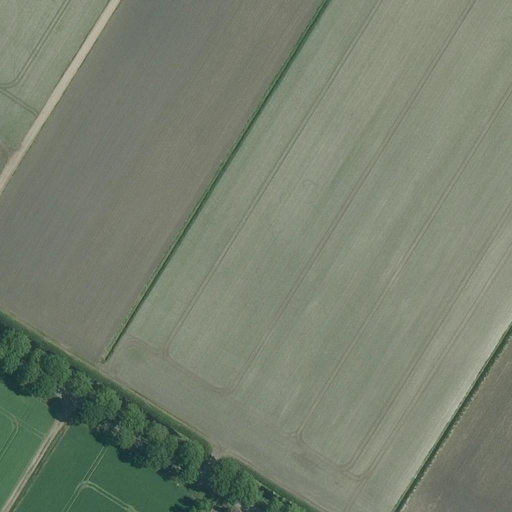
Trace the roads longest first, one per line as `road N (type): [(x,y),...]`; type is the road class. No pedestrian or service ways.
road 1 (unclassified): [(252,511),(0,353)]
road 2 (unknown): [(4,511),(74,400)]
